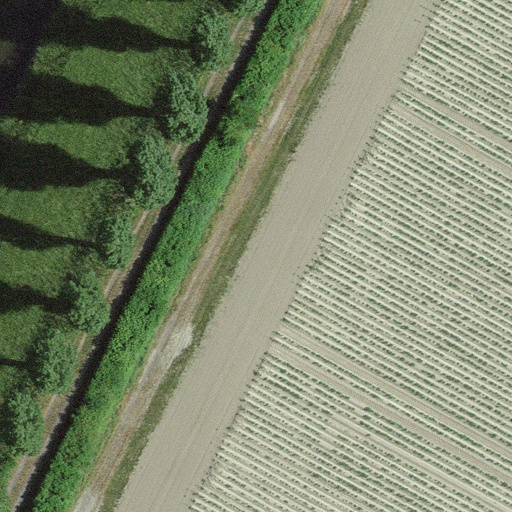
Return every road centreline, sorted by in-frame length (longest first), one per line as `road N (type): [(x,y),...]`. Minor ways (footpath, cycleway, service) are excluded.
road 1 (track): [(343,0),(90,511)]
road 2 (track): [(261,0),(12,511)]
